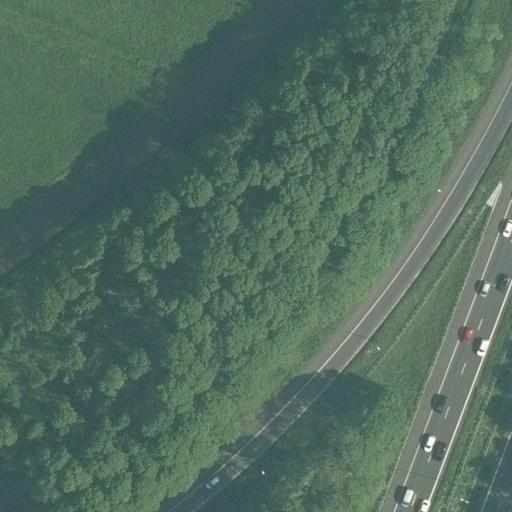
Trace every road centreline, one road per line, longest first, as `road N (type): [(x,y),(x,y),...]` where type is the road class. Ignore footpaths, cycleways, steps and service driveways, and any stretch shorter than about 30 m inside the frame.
road 1 (motorway): [(511,95),(467,182),(358,338),(319,385),(181,511)]
road 2 (motorway): [(511,238),(409,511)]
